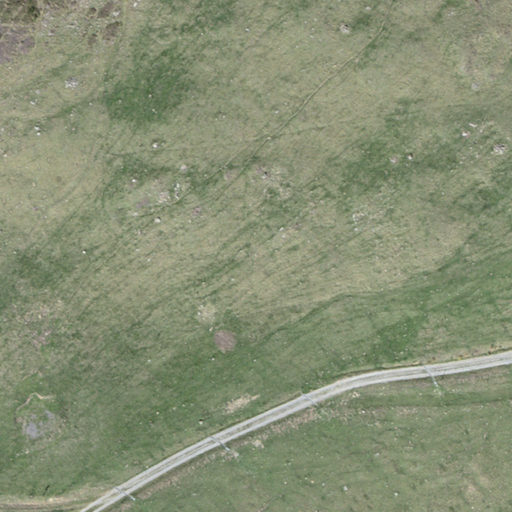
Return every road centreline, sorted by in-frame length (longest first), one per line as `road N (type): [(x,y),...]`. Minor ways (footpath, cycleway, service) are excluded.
road 1 (track): [(318,395),(225,435),(102,511)]
road 2 (track): [(511,354),(318,395)]
